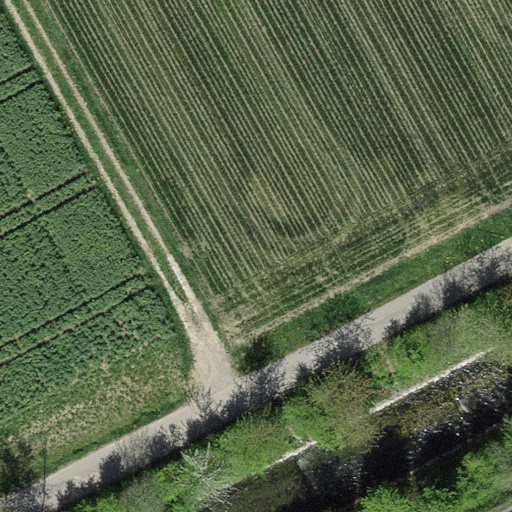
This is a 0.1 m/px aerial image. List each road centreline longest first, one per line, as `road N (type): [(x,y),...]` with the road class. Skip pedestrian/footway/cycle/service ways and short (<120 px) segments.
road 1 (track): [(511,251),(17,511)]
road 2 (track): [(16,0),(236,396)]
